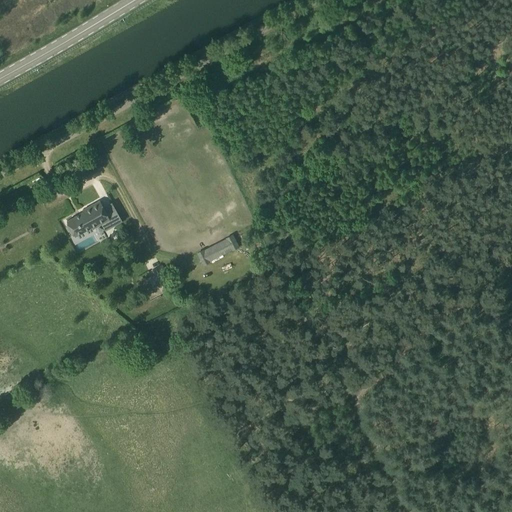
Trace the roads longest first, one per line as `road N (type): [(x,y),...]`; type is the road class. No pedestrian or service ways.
road 1 (unclassified): [(0,173),(315,0)]
road 2 (track): [(278,262),(414,511)]
road 3 (secondary): [(0,78),(136,0)]
